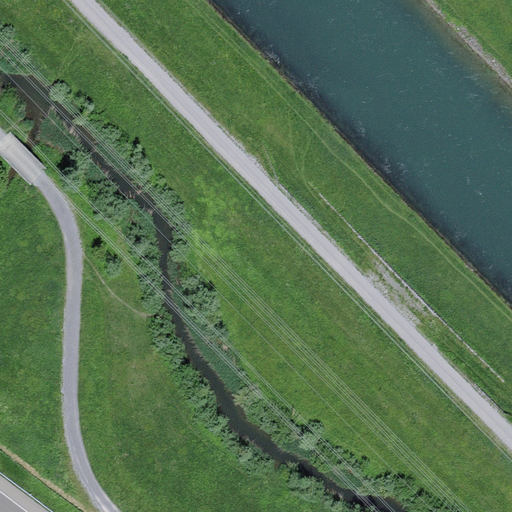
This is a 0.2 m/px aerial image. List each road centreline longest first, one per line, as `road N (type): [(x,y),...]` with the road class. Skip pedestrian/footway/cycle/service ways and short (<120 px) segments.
road 1 (track): [(84,0),(511,435)]
road 2 (track): [(111,511),(86,472),(72,422),(70,231),(49,187),(0,138)]
